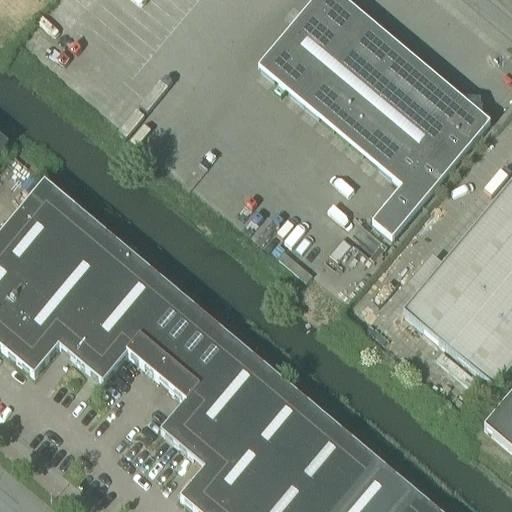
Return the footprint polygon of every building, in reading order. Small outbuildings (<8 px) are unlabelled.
[(459,104),(334,0),(319,0),(257,74),(401,194),(372,229),(391,246),(421,210),(489,129),(481,122),(479,102),(459,104)] [(0,159),(8,150),(0,142),(0,159)] [(511,160),(498,177),(511,188),(511,160)] [(511,188),(498,177),(486,192),(511,213),(511,188)] [(430,511),(44,187),(0,239),(0,353),(34,382),(58,352),(102,389),(127,360),(170,396),(184,408),(160,437),(204,474),(179,504),(188,511),(430,511)] [(511,213),(486,192),(474,207),(506,234),(511,226),(511,213)] [(474,207),(461,221),(493,248),(503,237),(506,234),(474,207)] [(461,221),(449,236),(481,263),(490,253),(493,248),(461,221)] [(511,226),(506,234),(503,237),(511,243),(511,226)] [(449,236),(436,251),(469,278),(476,269),(481,263),(449,236)] [(493,248),(490,253),(511,271),(511,243),(503,237),(493,248)] [(436,251),(424,266),(456,293),(462,285),(469,278),(436,251)] [(481,263),(476,269),(511,299),(511,271),(490,253),(481,263)] [(424,266),(412,280),(444,307),(449,301),(456,293),(424,266)] [(469,278),(462,285),(502,318),(511,306),(511,299),(476,269),(469,278)] [(412,280),(399,295),(431,322),(435,318),(444,307),(412,280)] [(456,293),(449,301),(488,335),(502,318),(462,285),(456,293)] [(399,295),(387,310),(419,337),(422,334),(431,322),(399,295)] [(444,307),(435,318),(475,351),(488,335),(449,301),(444,307)] [(387,310),(375,325),(407,352),(408,350),(419,337),(387,310)] [(431,322),(422,334),(461,367),(475,351),(435,318),(431,322)] [(375,325),(362,339),(394,366),(407,352),(375,325)] [(419,337),(408,350),(447,383),(461,367),(422,334),(419,337)] [(407,352),(394,366),(434,400),(447,383),(408,350),(407,352)] [(511,398),(483,433),(511,457),(511,398)]
